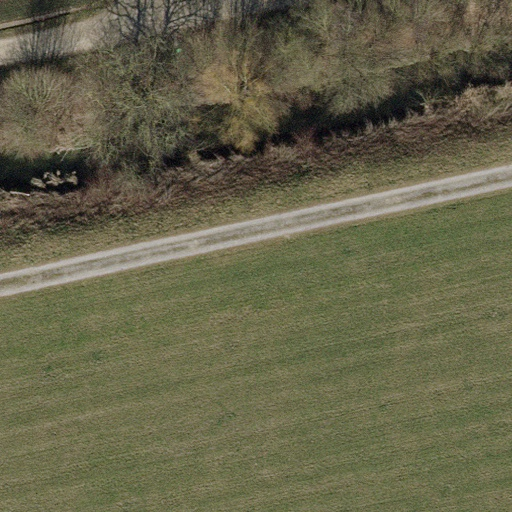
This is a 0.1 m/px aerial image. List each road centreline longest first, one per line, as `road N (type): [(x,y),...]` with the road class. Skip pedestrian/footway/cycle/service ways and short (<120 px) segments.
road 1 (track): [(511,175),(0,286)]
road 2 (track): [(0,52),(246,0)]
